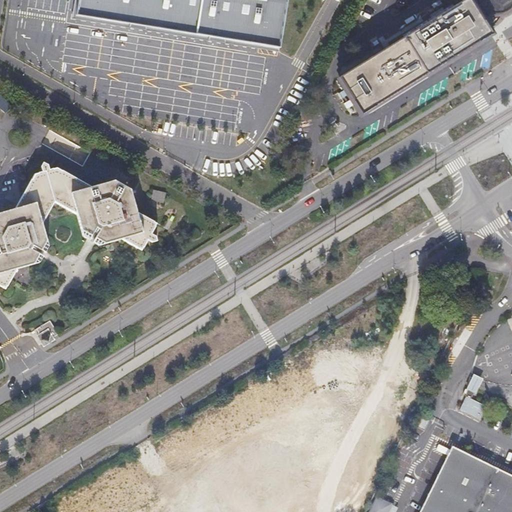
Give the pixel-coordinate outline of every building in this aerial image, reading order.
[(76,0),(73,19),(193,38),(278,52),(286,0),(76,0)] [(478,4),(475,0),(459,0),(338,74),(362,113),(495,31),(486,17),(491,11),(494,12),(498,12),(505,11),(508,9),(511,7),(511,6),(511,0),(479,0),(481,3),(478,4)] [(42,224),(56,201),(44,162),(43,163),(41,166),(42,172),(35,173),(17,208),(0,212),(0,284),(7,288),(17,269),(21,262),(21,261),(24,260),(30,259),(34,254),(40,252),(40,249),(38,246),(39,242),(40,239),(39,236),(38,232),(42,224)] [(47,162),(44,162),(56,201),(77,213),(85,217),(88,228),(93,230),(93,236),(96,238),(102,235),(106,237),(113,235),(121,239),(143,251),(148,241),(153,243),(158,241),(157,236),(153,234),(158,223),(138,212),(132,190),(127,187),(115,180),(93,187),(57,167),(51,169),(50,166),(49,164),(47,162)] [(146,198),(160,200),(161,190),(148,188),(146,198)] [(85,217),(77,213),(83,236),(98,244),(101,246),(121,239),(113,235),(106,237),(102,235),(96,238),(93,236),(93,230),(88,228),(85,217)] [(21,262),(17,269),(41,263),(46,253),(49,247),(42,224),(38,232),(39,236),(40,239),(39,242),(38,246),(40,249),(40,252),(34,254),(30,259),(24,260),(21,261),(21,262)] [(31,332),(38,343),(46,338),(45,336),(53,331),(44,318),(30,327),(33,331),(31,332)] [(465,397),(459,409),(478,419),(485,406),(470,398),(476,387),(471,384),(465,395),(465,397)] [(511,511),(511,476),(490,466),(452,447),(420,511),(511,511)] [(395,511),(398,508),(377,497),(368,511),(395,511)]
